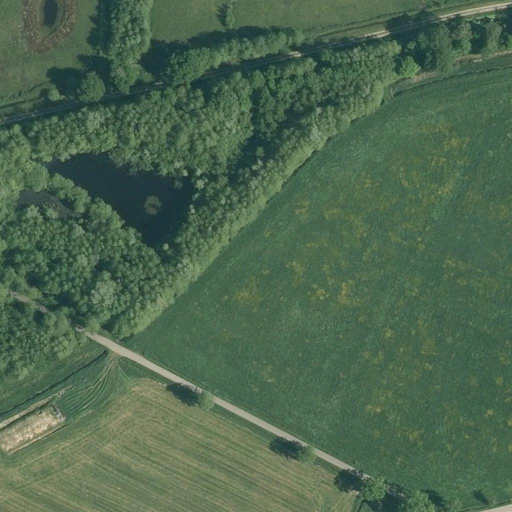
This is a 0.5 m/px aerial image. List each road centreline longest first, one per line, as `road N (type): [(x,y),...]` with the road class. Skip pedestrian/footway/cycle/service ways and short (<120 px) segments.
road 1 (track): [(0,120),(511,1)]
road 2 (unclassified): [(0,285),(431,511)]
